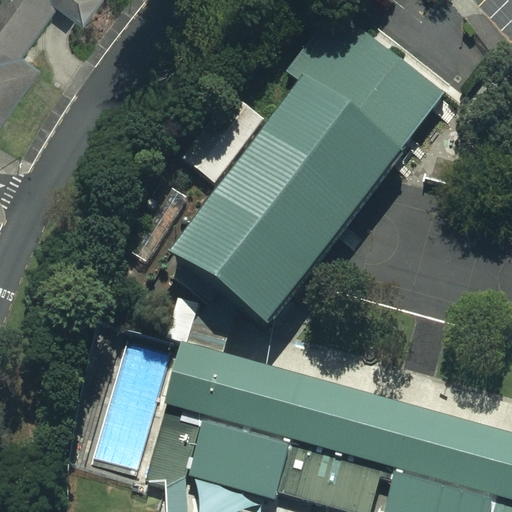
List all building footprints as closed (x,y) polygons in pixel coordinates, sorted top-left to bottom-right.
[(20,55),(56,5),(80,22),(95,0),(0,0),(0,121),(38,69),(20,55)] [(356,35),(384,0),(303,0),(299,6),(316,20),(273,71),(293,88),(155,254),(255,336),(399,162),(390,154),(435,100),(356,35)] [(254,121),(222,94),(172,155),(204,181),(254,121)] [(145,468),(316,511),(483,511),(485,508),(500,511),(511,511),(511,426),(178,341),(145,468)] [(70,504),(70,511),(169,511),(169,497),(70,504)]
